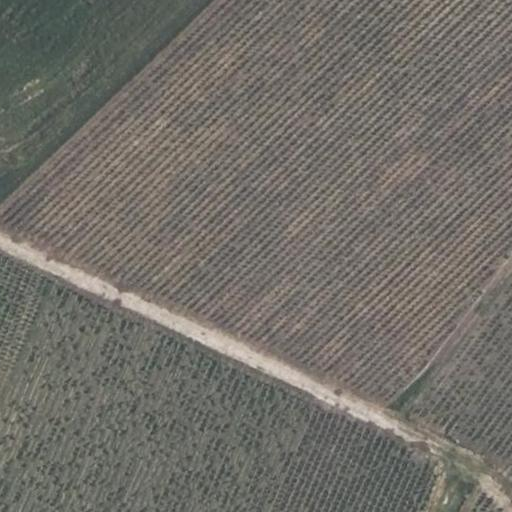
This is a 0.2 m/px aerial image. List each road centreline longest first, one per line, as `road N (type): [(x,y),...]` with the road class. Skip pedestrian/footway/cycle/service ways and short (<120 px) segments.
road 1 (track): [(0,244),(467,464),(511,511)]
road 2 (track): [(387,427),(511,260)]
